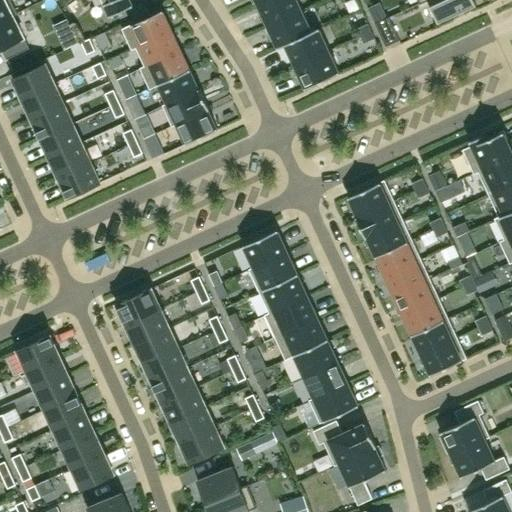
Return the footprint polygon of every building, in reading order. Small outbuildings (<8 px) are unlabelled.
[(0,0),(0,20),(13,15),(18,13),(11,0),(0,0)] [(100,0),(109,17),(132,6),(129,0),(100,0)] [(302,9),(297,0),(264,0),(257,3),(267,25),(302,9)] [(476,4),(474,0),(424,0),(419,3),(421,6),(428,3),(437,22),(476,4)] [(131,49),(172,30),(163,9),(122,28),(131,49)] [(267,25),(278,48),(285,44),(312,31),(311,31),(302,9),(267,25)] [(29,47),(13,15),(0,20),(0,48),(1,48),(7,59),(29,47)] [(375,23),(386,46),(399,40),(389,17),(375,23)] [(371,30),(372,30),(368,23),(357,28),(360,35),(371,30)] [(334,40),(347,35),(343,24),(330,29),(334,40)] [(285,44),(295,66),(329,50),(319,27),(311,31),(312,31),(285,44)] [(172,30),(131,49),(140,45),(148,63),(140,67),(140,68),(181,49),(172,30)] [(360,35),(364,43),(375,38),(372,30),(371,30),(360,35)] [(110,43),(105,32),(95,36),(100,48),(110,43)] [(75,33),(60,40),(64,49),(80,42),(75,33)] [(87,54),(95,50),(89,38),(81,41),(87,54)] [(190,68),(181,49),(140,68),(149,88),(190,69),(190,68)] [(295,66),(305,88),(340,72),(329,50),(295,66)] [(119,55),(109,60),(113,69),(123,64),(119,55)] [(93,65),(98,78),(106,74),(101,62),(93,65)] [(13,78),(22,98),(54,83),(45,63),(13,78)] [(162,105),(163,105),(200,88),(200,87),(199,88),(190,69),(149,88),(150,89),(158,85),(167,103),(162,105)] [(31,118),(64,103),(54,83),(22,98),(31,118)] [(129,83),(121,86),(126,97),(134,94),(129,83)] [(164,108),(172,125),(210,108),(200,88),(163,105),(164,108)] [(105,93),(111,105),(119,101),(113,89),(105,93)] [(119,101),(111,105),(116,117),(124,113),(119,101)] [(40,138),(73,123),(64,103),(31,118),(40,138)] [(143,108),(133,113),(136,119),(146,114),(143,108)] [(210,108),(172,125),(172,126),(176,124),(185,144),(218,129),(209,109),(210,108)] [(50,158),(82,143),(73,123),(40,138),(50,158)] [(152,126),(141,131),(145,139),(156,133),(152,126)] [(123,132),(129,144),(137,140),(131,128),(123,132)] [(463,149),(474,173),(511,154),(511,148),(504,130),(486,138),(484,134),(469,140),(471,145),(463,149)] [(137,140),(129,144),(134,156),(143,153),(137,140)] [(59,177),(91,162),(82,143),(50,158),(59,177)] [(161,145),(150,151),(153,158),(164,153),(161,145)] [(511,154),(474,173),(474,174),(483,170),(493,192),(511,182),(511,154)] [(91,162),(59,177),(68,197),(100,182),(91,162)] [(435,190),(446,185),(439,170),(428,175),(435,190)] [(426,185),(423,178),(412,183),(415,190),(426,185)] [(356,217),(394,200),(385,179),(348,196),(357,216),(356,217)] [(511,182),(493,192),(503,214),(494,218),(495,219),(511,210),(511,182)] [(430,192),(426,185),(415,190),(419,197),(430,192)] [(444,186),(435,190),(441,202),(450,197),(444,186)] [(365,237),(403,219),(394,200),(356,217),(365,237)] [(500,241),(511,235),(511,210),(495,219),(504,238),(500,241)] [(433,229),(444,224),(441,217),(430,222),(433,229)] [(375,256),(412,239),(403,219),(365,237),(365,238),(366,237),(375,256)] [(464,222),(453,227),(457,236),(468,231),(464,222)] [(448,231),(444,224),(433,229),(437,237),(448,231)] [(249,269),(288,251),(277,229),(243,245),(253,266),(249,268),(249,269)] [(465,233),(457,236),(465,255),(473,251),(465,233)] [(510,262),(511,261),(511,235),(500,241),(510,262)] [(384,276),(421,259),(412,239),(375,256),(384,276)] [(249,269),(259,291),(298,273),(288,251),(249,269)] [(463,263),(459,256),(448,261),(451,268),(463,263)] [(393,295),(430,278),(421,259),(384,276),(393,295)] [(483,273),(479,266),(472,269),(476,276),(483,273)] [(209,274),(214,286),(223,283),(217,270),(209,274)] [(264,314),(265,315),(308,295),(298,273),(259,291),(269,312),(264,314)] [(492,286),(486,273),(475,278),(481,291),(492,286)] [(475,282),(471,274),(460,279),(463,287),(475,282)] [(204,288),(198,276),(190,280),(196,292),(204,288)] [(402,315),(440,298),(430,278),(393,295),(402,315)] [(478,289),(475,282),(463,287),(467,294),(478,289)] [(223,283),(214,286),(220,299),(228,295),(223,283)] [(116,304),(126,324),(161,308),(151,287),(128,298),(121,301),(116,304)] [(209,300),(204,288),(196,292),(201,303),(209,300)] [(496,294),(486,298),(492,312),(503,308),(496,294)] [(265,315),(275,337),(318,317),(308,295),(265,315)] [(449,317),(440,298),(402,315),(412,334),(449,317)] [(170,327),(161,308),(126,324),(135,344),(170,327)] [(228,316),(234,329),(242,325),(236,312),(228,316)] [(490,322),(486,315),(475,320),(479,327),(490,322)] [(505,340),(511,336),(511,330),(505,315),(495,319),(505,340)] [(209,319),(214,331),(222,327),(217,316),(209,319)] [(275,337),(285,359),(294,355),(328,339),(318,317),(275,337)] [(421,354),(458,337),(449,317),(412,334),(421,354)] [(493,330),(490,322),(479,327),(482,335),(493,330)] [(242,325),(234,329),(240,343),(248,339),(242,325)] [(179,347),(170,327),(135,344),(144,363),(179,347)] [(214,331),(219,343),(227,339),(222,327),(214,331)] [(17,349),(27,370),(59,355),(50,334),(17,349)] [(467,357),(458,337),(421,354),(430,374),(467,357)] [(294,355),(304,376),(338,360),(328,339),(294,355)] [(256,346),(244,351),(254,373),(266,367),(256,346)] [(188,367),(179,347),(144,363),(153,383),(188,367)] [(27,370),(36,389),(68,374),(59,355),(27,370)] [(240,366),(235,355),(227,358),(232,370),(240,366)] [(309,399),(309,400),(348,382),(338,360),(304,376),(313,397),(309,399)] [(245,378),(240,366),(232,370),(237,382),(245,378)] [(197,386),(188,367),(153,383),(162,402),(197,386)] [(263,370),(255,373),(262,389),(270,385),(263,370)] [(36,389),(45,409),(77,394),(68,374),(36,389)] [(358,405),(348,382),(309,400),(320,423),(358,405)] [(206,406),(197,386),(162,402),(171,422),(206,406)] [(45,409),(54,429),(87,414),(77,394),(45,409)] [(258,406),(253,394),(245,398),(250,409),(258,406)] [(490,436),(480,414),(484,412),(478,400),(455,410),(460,422),(440,431),(443,436),(440,437),(447,452),(450,451),(451,454),(490,436)] [(277,401),(269,404),(274,416),(283,412),(277,401)] [(215,426),(206,406),(171,422),(180,442),(215,426)] [(263,417),(258,406),(250,409),(255,421),(263,417)] [(54,429),(63,448),(96,433),(87,414),(54,429)] [(376,445),(365,421),(342,432),(337,419),(313,430),(319,443),(324,441),(334,465),(376,445)] [(287,438),(280,422),(272,426),(279,441),(287,438)] [(13,438),(8,426),(0,429),(0,430),(5,442),(13,438)] [(180,442),(190,462),(224,446),(215,426),(180,442)] [(251,441),(256,452),(278,442),(273,431),(251,441)] [(63,448),(72,468),(105,453),(96,433),(63,448)] [(510,468),(504,456),(495,460),(486,438),(490,436),(451,454),(461,476),(481,467),(486,479),(510,468)] [(364,479),(386,469),(376,446),(377,446),(376,445),(334,465),(335,465),(339,463),(358,504),(373,497),(364,479)] [(18,469),(26,465),(20,453),(12,457),(18,469)] [(114,473),(105,453),(72,468),(80,485),(81,488),(114,473)] [(0,471),(2,476),(10,472),(5,461),(0,462),(0,471)] [(32,477),(26,465),(18,469),(23,481),(32,477)] [(206,502),(241,488),(241,487),(232,465),(197,479),(206,502)] [(16,484),(10,472),(2,476),(8,488),(16,484)] [(511,511),(503,494),(511,490),(506,478),(483,489),(488,501),(468,510),(469,511),(511,511)] [(41,497),(35,484),(26,488),(32,501),(41,497)] [(241,488),(206,502),(210,511),(243,511),(257,507),(247,484),(241,487),(241,488)] [(130,511),(122,492),(88,506),(89,511),(130,511)] [(283,511),(291,511),(307,507),(303,495),(280,503),(283,511)] [(18,511),(28,511),(23,501),(15,504),(18,511)]
